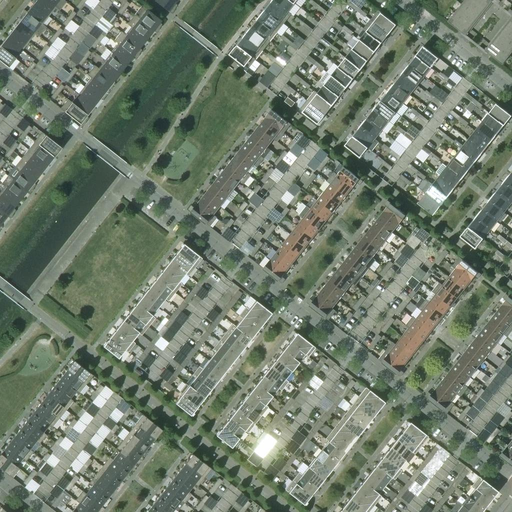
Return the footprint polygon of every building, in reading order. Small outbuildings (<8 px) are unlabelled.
[(55,8),(44,0),(35,0),(33,4),(48,17),(55,9),(55,8)] [(44,0),(55,8),(55,9),(58,12),(66,2),(63,0),(44,0)] [(86,0),(84,3),(91,9),(98,0),(97,0),(86,0)] [(175,3),(171,0),(153,0),(171,14),(175,8),(173,6),(175,3)] [(288,13),(272,0),(265,9),(284,24),(291,15),(288,12),(288,13)] [(295,4),(290,0),(272,0),(288,13),(288,12),(295,4)] [(319,6),(311,0),(310,0),(309,2),(317,9),(319,6)] [(486,10),(473,0),(464,0),(461,4),(479,18),(486,10)] [(473,0),(486,10),(493,1),(497,5),(500,1),(498,0),(473,0)] [(124,10),(129,4),(126,2),(121,8),(124,10)] [(359,8),(351,2),(348,5),(356,11),(359,8)] [(48,17),(33,4),(26,12),(26,13),(42,25),(48,17)] [(479,18),(461,4),(454,13),(472,27),(479,18)] [(160,22),(141,6),(134,15),(154,31),(153,31),(156,33),(159,27),(157,26),(160,22)] [(327,12),(319,6),(317,9),(325,15),(327,12)] [(367,14),(359,8),(356,11),(364,17),(367,14)] [(102,17),(109,23),(114,17),(116,15),(108,9),(102,17)] [(284,24),(265,9),(258,18),(277,33),(284,24)] [(42,25),(26,13),(26,12),(23,10),(20,16),(22,17),(19,21),(35,33),(35,34),(38,37),(46,28),(42,25)] [(396,25),(381,13),(378,10),(371,20),(389,34),(396,25)] [(70,20),(76,14),(72,11),(67,18),(70,20)] [(472,27),(454,13),(447,22),(460,32),(457,35),(467,43),(470,39),(465,36),(472,27)] [(154,31),(134,15),(127,24),(131,27),(147,39),(153,31),(154,31)] [(104,29),(109,23),(102,17),(95,26),(102,32),(104,29)] [(112,25),(117,19),(114,17),(109,23),(112,25)] [(305,24),(297,17),(294,20),(303,27),(305,24)] [(66,27),(70,20),(67,18),(62,24),(66,27)] [(277,33),(258,18),(251,27),(270,42),(277,33)] [(78,26),(70,20),(66,27),(64,29),(71,34),(78,26)] [(345,26),(336,20),(334,23),(342,29),(345,26)] [(389,34),(371,20),(363,29),(383,44),(387,39),(386,38),(389,34)] [(35,33),(19,21),(13,29),(28,42),(35,34),(35,33)] [(107,32),(112,25),(109,23),(104,29),(107,32)] [(313,30),(305,24),(303,27),(311,33),(313,30)] [(511,30),(505,25),(498,33),(511,44),(511,30)] [(88,34),(96,40),(101,33),(102,32),(95,26),(88,34)] [(353,32),(345,26),(342,29),(350,35),(353,32)] [(147,39),(131,27),(125,35),(121,32),(140,48),(147,39)] [(270,42),(251,27),(244,36),(263,51),(270,42)] [(57,37),(62,31),(59,28),(54,35),(57,37)] [(28,42),(13,29),(6,38),(22,50),(28,42)] [(383,44),(363,29),(356,38),(359,41),(360,40),(376,53),(380,48),(379,47),(381,44),(383,45),(383,44)] [(140,48),(121,32),(113,41),(117,44),(118,44),(133,56),(133,57),(136,59),(139,53),(137,51),(140,48)] [(99,42),(104,36),(101,33),(96,40),(99,42)] [(511,52),(511,44),(498,33),(491,42),(509,56),(511,52)] [(91,46),(96,40),(88,34),(82,43),(89,48),(91,46)] [(52,43),(57,37),(54,35),(49,41),(52,43)] [(291,42),(283,35),(280,38),(289,45),(291,42)] [(263,51),(244,36),(237,45),(255,60),(263,51)] [(64,43),(57,37),(52,43),(50,46),(58,51),(64,43)] [(330,44),(322,37),(320,40),(328,47),(330,44)] [(6,38),(0,45),(0,47),(15,59),(22,50),(6,38)] [(94,49),(99,42),(96,40),(91,46),(94,49)] [(360,40),(359,41),(352,49),(368,61),(374,53),(376,54),(376,53),(360,40)] [(299,48),(291,42),(289,45),(296,51),(299,48)] [(509,56),(491,42),(484,51),(480,47),(477,50),(487,58),(490,55),(502,65),(509,56)] [(75,51),(82,57),(87,50),(89,48),(82,43),(75,51)] [(118,44),(117,44),(111,52),(127,65),(133,57),(133,56),(118,44)] [(339,50),(330,44),(328,47),(336,53),(339,50)] [(44,54),(49,48),(46,45),(41,52),(44,54)] [(255,60),(237,45),(234,49),(233,48),(228,54),(248,69),(255,60)] [(49,48),(44,54),(51,60),(58,51),(50,46),(49,48)] [(438,58),(423,46),(416,56),(431,68),(438,58)] [(15,59),(0,47),(0,61),(8,68),(15,59)] [(368,61),(352,49),(345,58),(361,70),(368,61)] [(85,59),(90,53),(87,50),(82,57),(85,59)] [(77,63),(82,57),(75,51),(68,59),(75,65),(77,63)] [(39,60),(44,54),(41,52),(35,58),(39,60)] [(127,65),(111,52),(104,61),(120,73),(127,65)] [(277,59),(269,53),(266,56),(274,63),(277,59)] [(316,62),(308,55),(306,58),(314,65),(316,62)] [(431,68),(416,56),(409,64),(424,76),(431,68)] [(80,66),(83,62),(85,59),(82,57),(77,63),(80,66)] [(361,70),(345,58),(338,67),(354,79),(361,70)] [(285,66),(277,59),(274,63),(282,69),(285,66)] [(104,61),(98,68),(98,69),(113,82),(120,73),(104,61)] [(30,71),(35,65),(32,62),(27,69),(30,71)] [(324,68),(316,62),(314,65),(322,71),(324,68)] [(424,76),(409,64),(402,73),(417,85),(424,76)] [(113,82),(98,69),(98,68),(94,66),(87,75),(90,78),(91,77),(107,90),(113,82)] [(72,76),(77,70),(74,67),(69,74),(72,76)] [(354,79),(338,67),(331,76),(347,88),(354,79)] [(64,80),(69,74),(62,68),(55,77),(62,82),(64,80)] [(25,77),(30,71),(27,69),(22,75),(25,77)] [(276,76),(268,70),(267,69),(264,72),(274,79),(276,76)] [(448,79),(440,72),(438,75),(446,82),(448,79)] [(302,80),(294,73),(292,76),(300,83),(302,80)] [(417,85),(402,73),(395,82),(410,94),(417,85)] [(67,83),(72,76),(69,74),(64,80),(67,83)] [(347,88),(331,76),(324,85),(341,98),(344,93),(343,92),(347,88)] [(91,77),(90,78),(84,86),(100,98),(107,90),(91,77)] [(456,85),(448,79),(446,82),(454,88),(456,85)] [(310,86),(302,80),(300,83),(308,89),(310,86)] [(410,94),(395,82),(388,91),(403,103),(410,94)] [(59,93),(64,87),(60,84),(55,91),(59,93)] [(296,92),(286,84),(284,87),(293,94),(296,92)] [(324,85),(318,93),(317,94),(332,106),(339,97),(340,98),(341,98),(324,85)] [(100,98),(84,86),(77,94),(93,107),(100,98)] [(434,97),(426,90),(424,93),(432,100),(434,97)] [(53,100),(59,93),(55,91),(50,97),(53,100)] [(332,106),(317,94),(318,93),(314,91),(307,100),(325,115),(332,106)] [(403,103),(388,91),(380,100),(396,112),(403,103)] [(474,99),(466,93),(464,96),(472,102),(474,99)] [(77,94),(71,102),(71,103),(87,115),(93,107),(77,94)] [(442,103),(434,97),(432,100),(440,106),(442,103)] [(482,105),(474,99),(472,102),(480,108),(482,105)] [(87,115),(71,103),(71,102),(67,100),(60,109),(82,127),(86,121),(84,119),(87,115)] [(325,115),(307,100),(300,110),(318,124),(325,115)] [(396,112),(380,100),(373,109),(389,121),(396,112)] [(3,106),(0,109),(0,114),(5,118),(12,109),(5,104),(3,106)] [(511,116),(496,104),(489,113),(504,125),(511,116)] [(291,124),(269,107),(265,111),(268,114),(265,118),(284,133),(291,124)] [(420,114),(412,108),(410,111),(418,117),(420,114)] [(389,121),(373,109),(366,118),(382,130),(389,121)] [(460,117),(452,110),(449,113),(457,120),(460,117)] [(504,125),(489,113),(482,122),(497,134),(504,125)] [(428,121),(420,115),(420,114),(418,117),(426,124),(428,121)] [(468,123),(460,117),(457,120),(466,126),(468,123)] [(16,127),(23,132),(28,126),(29,124),(22,118),(16,127)] [(284,133),(265,118),(258,127),(274,139),(274,140),(277,142),(284,133)] [(382,130),(366,118),(359,127),(375,139),(382,130)] [(497,134),(482,122),(475,131),(490,143),(497,134)] [(26,135),(31,128),(28,126),(23,132),(26,135)] [(406,132),(398,126),(396,129),(404,135),(406,132)] [(274,139),(258,127),(251,135),(267,148),(267,147),(274,140),(274,139)] [(375,139),(359,127),(352,136),(367,148),(375,139)] [(446,135),(438,128),(435,131),(443,138),(446,135)] [(490,143),(475,131),(468,140),(483,152),(490,143)] [(21,141),(26,135),(23,132),(18,138),(21,141)] [(61,148),(45,135),(42,132),(35,141),(54,157),(61,148)] [(414,139),(406,132),(404,135),(412,142),(414,139)] [(296,143),(301,137),(298,134),(293,140),(296,143)] [(2,143),(10,149),(15,143),(16,140),(9,135),(2,143)] [(267,148),(251,135),(245,144),(264,159),(271,150),(267,147),(267,148)] [(301,137),(296,143),(304,149),(310,140),(303,135),(301,137)] [(454,141),(446,135),(443,138),(452,144),(454,141)] [(367,148),(352,136),(345,145),(360,157),(367,148)] [(291,150),(296,143),(293,140),(288,147),(291,150)] [(483,152),(468,140),(461,149),(476,161),(483,152)] [(54,157),(35,141),(28,150),(47,165),(54,157)] [(18,145),(15,143),(10,149),(13,152),(18,145)] [(304,149),(296,143),(291,150),(290,151),(297,157),(304,149)] [(264,159),(245,144),(238,152),(254,165),(257,167),(264,159)] [(392,150),(384,144),(381,147),(389,153),(392,150)] [(432,153),(424,146),(421,149),(429,156),(432,153)] [(314,157),(321,162),(326,156),(328,154),(321,148),(314,157)] [(8,158),(13,152),(10,149),(4,155),(8,158)] [(476,161),(461,149),(454,158),(469,170),(476,161)] [(47,165),(28,150),(21,158),(41,174),(47,165)] [(400,157),(392,150),(389,153),(398,160),(400,157)] [(283,160),(288,153),(285,151),(280,157),(283,160)] [(288,153),(283,160),(290,166),(297,157),(290,151),(288,153)] [(254,165),(238,152),(231,161),(247,173),(254,165)] [(440,159),(432,153),(429,156),(437,162),(440,159)] [(325,165),(330,159),(326,156),(321,162),(325,165)] [(278,166),(283,160),(280,157),(274,164),(278,166)] [(316,169),(321,162),(314,157),(307,165),(315,171),(316,169)] [(41,174),(21,158),(14,167),(34,182),(41,174)] [(469,170),(454,158),(446,167),(462,179),(469,170)] [(247,173),(231,161),(229,159),(226,163),(228,164),(225,169),(240,182),(243,184),(251,175),(247,173)] [(392,167),(384,161),(382,159),(380,162),(389,170),(392,167)] [(290,166),(283,160),(278,166),(276,168),(283,174),(290,166)] [(319,172),(325,165),(321,162),(316,169),(319,172)] [(418,170),(410,164),(407,167),(415,174),(418,170)] [(363,181),(344,166),(337,175),(353,188),(356,183),(360,185),(363,181)] [(34,182),(14,167),(18,170),(12,178),(8,175),(30,193),(33,187),(31,186),(34,182)] [(462,179),(446,167),(439,176),(455,188),(462,179)] [(270,177),(275,170),(271,168),(266,174),(270,177)] [(275,170),(270,177),(277,182),(283,174),(276,168),(275,170)] [(240,182),(225,169),(218,178),(234,190),(240,182)] [(426,177),(418,170),(415,174),(423,180),(426,177)] [(353,188),(337,175),(334,172),(327,181),(330,184),(346,196),(353,188)] [(311,182),(316,176),(313,173),(308,180),(311,182)] [(511,174),(510,173),(503,182),(511,189),(511,174)] [(264,183),(270,177),(266,174),(261,181),(264,183)] [(30,193),(8,175),(1,184),(21,199),(27,191),(30,193)] [(411,182),(401,175),(399,178),(409,185),(411,182)] [(455,188),(439,176),(432,185),(448,197),(455,188)] [(234,190),(218,178),(211,186),(227,199),(234,190)] [(306,189),(311,182),(308,180),(303,186),(306,189)] [(287,191),(295,197),(300,190),(301,188),(294,182),(287,191)] [(511,201),(511,189),(503,182),(496,191),(511,203),(511,201)] [(21,199),(1,184),(5,187),(0,192),(0,196),(14,207),(21,199)] [(346,196),(330,184),(324,192),(339,205),(346,196)] [(256,194),(261,187),(258,185),(253,191),(256,194)] [(448,197),(432,185),(425,194),(441,206),(448,197)] [(227,199),(211,186),(204,195),(220,207),(227,199)] [(303,193),(300,190),(295,197),(298,199),(303,193)] [(251,200),(256,194),(253,191),(248,198),(251,200)] [(289,203),(295,197),(287,191),(280,199),(288,205),(289,203)] [(511,203),(496,191),(489,200),(504,212),(511,203)] [(339,205),(324,192),(317,201),(333,213),(339,205)] [(263,199),(256,194),(251,200),(249,202),(257,208),(263,199)] [(441,206),(425,194),(418,203),(433,215),(441,206)] [(220,207),(204,195),(198,203),(214,216),(214,215),(220,207)] [(14,207),(0,196),(0,210),(7,216),(10,219),(13,213),(11,211),(14,207)] [(293,206),(298,199),(295,197),(289,203),(293,206)] [(406,215),(387,200),(384,204),(387,207),(383,212),(399,224),(406,215)] [(504,212),(489,200),(482,209),(497,221),(504,212)] [(333,213),(317,201),(310,209),(326,221),(333,213)] [(243,211),(248,204),(244,202),(239,208),(243,211)] [(214,216),(198,203),(194,208),(191,205),(188,209),(210,227),(217,218),(214,215),(214,216)] [(310,209),(306,206),(300,214),(304,217),(303,218),(319,230),(326,221),(310,209)] [(285,216),(290,210),(286,207),(281,214),(285,216)] [(238,217),(243,211),(239,208),(234,215),(238,217)] [(276,220),(281,214),(274,208),(267,216),(275,222),(276,220)] [(497,221),(482,209),(475,218),(490,230),(497,221)] [(399,224),(383,212),(376,220),(392,232),(399,224)] [(279,223),(285,216),(281,214),(276,220),(279,223)] [(319,230),(303,218),(297,226),(313,238),(319,230)] [(483,239),(490,230),(475,218),(467,227),(483,239)] [(229,228),(234,221),(231,219),(226,225),(229,228)] [(392,232),(376,220),(370,228),(385,241),(392,232)] [(224,234),(229,228),(226,225),(221,232),(224,234)] [(313,238),(297,226),(290,235),(306,247),(313,238)] [(415,236),(420,230),(416,227),(411,234),(415,236)] [(483,239),(467,227),(460,236),(475,248),(483,239)] [(237,233),(229,228),(224,234),(223,236),(230,242),(237,233)] [(385,241),(370,228),(366,233),(364,232),(361,235),(363,237),(379,249),(385,241)] [(266,240),(271,233),(268,230),(263,237),(266,240)] [(409,243),(415,236),(411,234),(406,240),(409,243)] [(306,247),(290,235),(283,243),(299,255),(306,247)] [(507,241),(499,235),(497,238),(505,244),(507,241)] [(379,249),(363,237),(356,245),(372,258),(379,249)] [(249,254),(255,247),(247,241),(241,250),(248,256),(249,254)] [(258,250),(263,244),(260,241),(255,247),(258,250)] [(299,255),(283,243),(277,251),(292,264),(299,255)] [(202,259),(183,244),(176,253),(195,268),(202,259)] [(401,253),(406,247),(403,244),(398,251),(401,253)] [(372,258),(356,245),(350,254),(368,269),(375,260),(372,258)] [(253,256),(258,250),(255,247),(249,254),(253,256)] [(443,259),(448,252),(445,250),(440,256),(443,259)] [(507,258),(499,252),(497,250),(495,253),(505,261),(507,258)] [(294,265),(292,264),(277,251),(270,260),(286,272),(289,268),(291,269),(294,265)] [(396,260),(401,253),(398,251),(393,257),(396,260)] [(195,268),(176,253),(169,261),(185,274),(188,276),(195,268)] [(368,269),(350,254),(343,262),(362,277),(368,269)] [(438,265),(443,259),(440,256),(435,263),(438,265)] [(481,275),(462,260),(459,257),(452,267),(455,269),(455,268),(471,281),(475,276),(478,279),(481,275)] [(286,272),(270,260),(263,269),(282,284),(285,279),(282,277),(286,272)] [(185,274),(169,261),(163,270),(178,282),(179,282),(185,274)] [(388,270),(393,264),(390,261),(384,268),(388,270)] [(362,277),(343,262),(336,271),(352,283),(352,284),(355,286),(362,277)] [(430,276),(435,269),(431,267),(426,273),(430,276)] [(207,277),(213,271),(209,268),(204,274),(207,277)] [(383,277),(388,270),(384,268),(379,274),(383,277)] [(455,268),(455,269),(449,277),(464,289),(471,281),(455,268)] [(178,282),(163,270),(156,278),(175,293),(182,284),(179,282),(178,282)] [(352,283),(336,271),(330,279),(345,292),(352,284),(352,283)] [(425,282),(430,276),(426,273),(421,280),(425,282)] [(202,284),(207,277),(204,274),(198,281),(202,284)] [(449,277),(442,285),(458,298),(464,289),(449,277)] [(175,293),(156,278),(149,287),(165,299),(168,302),(175,293)] [(374,287),(379,281),(376,278),(371,284),(374,287)] [(345,292),(330,279),(323,288),(339,300),(345,292)] [(458,298),(442,285),(439,283),(432,292),(435,294),(451,306),(453,308),(456,304),(454,302),(458,298)] [(369,294),(374,287),(371,284),(366,291),(369,294)] [(416,293),(421,286),(418,284),(413,290),(416,293)] [(194,294),(199,288),(195,285),(190,291),(194,294)] [(199,288),(194,294),(201,300),(208,291),(201,286),(199,288)] [(165,299),(149,287),(143,295),(158,308),(165,299)] [(339,300),(323,288),(316,296),(332,309),(339,300)] [(411,299),(416,293),(413,290),(408,296),(411,299)] [(189,301),(194,294),(190,291),(185,298),(189,301)] [(241,294),(238,291),(233,297),(236,300),(241,294)] [(451,306),(435,294),(429,302),(444,315),(451,306)] [(511,298),(505,294),(502,298),(505,300),(501,305),(511,313),(511,298)] [(158,308),(143,295),(136,304),(152,316),(158,308)] [(361,304),(366,298),(363,295),(358,301),(361,304)] [(332,309),(316,296),(313,301),(309,298),(306,303),(328,320),(335,311),(332,309)] [(236,300),(233,297),(227,304),(231,307),(236,300)] [(444,315),(429,302),(426,300),(419,309),(422,311),(438,323),(444,315)] [(264,322),(271,313),(255,301),(248,310),(264,322)] [(356,310),(361,304),(358,301),(353,308),(356,310)] [(403,310),(408,303),(405,301),(400,307),(403,310)] [(186,305),(182,302),(177,308),(181,311),(186,305)] [(152,316),(136,304),(129,312),(148,327),(155,318),(152,316)] [(511,313),(501,305),(495,313),(511,326),(511,313)] [(264,322),(248,310),(245,307),(238,316),(241,318),(242,318),(257,331),(264,322)] [(398,316),(403,310),(400,307),(395,313),(398,316)] [(176,318),(181,311),(177,308),(172,315),(176,318)] [(214,321),(219,314),(212,308),(205,317),(212,323),(214,321)] [(223,317),(228,311),(224,308),(219,314),(223,317)] [(188,317),(181,311),(176,318),(174,320),(181,326),(188,317)] [(422,311),(416,319),(415,319),(431,332),(438,323),(422,311)] [(148,327),(129,312),(123,321),(138,333),(141,335),(148,327)] [(348,321),(353,315),(349,312),(344,318),(348,321)] [(511,330),(511,326),(495,313),(488,322),(504,334),(504,335),(507,337),(511,330)] [(223,317),(219,314),(214,321),(218,324),(223,317)] [(431,332),(415,319),(416,319),(413,317),(405,326),(408,328),(409,328),(424,340),(431,332)] [(241,318),(235,326),(235,327),(251,339),(257,331),(242,318),(241,318)] [(343,327),(348,321),(344,318),(339,325),(343,327)] [(390,326),(395,320),(391,318),(386,324),(390,326)] [(172,322),(169,319),(164,325),(167,328),(172,322)] [(172,322),(167,328),(175,334),(181,326),(174,320),(172,322)] [(138,333),(123,321),(116,329),(132,342),(132,341),(138,333)] [(504,334),(488,322),(481,330),(497,343),(504,335),(504,334)] [(251,339),(235,327),(235,326),(232,324),(225,333),(244,348),(251,339)] [(384,333),(390,326),(386,324),(381,330),(384,333)] [(162,335),(167,328),(164,325),(158,332),(162,335)] [(210,334),(215,328),(211,325),(206,331),(210,334)] [(175,334),(167,328),(162,335),(161,337),(168,343),(175,334)] [(424,340),(409,328),(408,328),(402,336),(418,349),(424,340)] [(132,342),(116,329),(109,338),(125,350),(128,352),(135,344),(132,341),(132,342)] [(497,343),(481,330),(475,339),(491,351),(497,343)] [(210,334),(206,331),(201,338),(204,341),(210,334)] [(244,348),(225,333),(219,341),(237,356),(244,348)] [(315,348),(296,333),(289,342),(305,354),(305,355),(308,357),(315,348)] [(376,343),(381,337),(378,334),(373,341),(376,343)] [(154,345),(159,339),(155,336),(150,342),(154,345)] [(402,336),(395,344),(395,345),(411,357),(418,349),(402,336)] [(159,339),(154,345),(161,351),(168,343),(161,337),(159,339)] [(125,350),(109,338),(102,346),(118,359),(125,350)] [(491,351),(475,339),(468,347),(484,360),(491,351)] [(237,356),(219,341),(212,350),(215,352),(231,365),(237,356)] [(371,350),(376,343),(373,341),(368,347),(371,350)] [(149,352),(154,345),(150,342),(145,349),(149,352)] [(187,355),(193,348),(185,342),(178,351),(186,357),(187,355)] [(196,351),(201,345),(198,342),(193,348),(196,351)] [(305,354),(289,342),(282,350),(298,363),(305,355),(305,354)] [(411,357),(395,345),(395,344),(392,342),(386,351),(404,366),(411,357)] [(484,360),(468,347),(461,356),(477,368),(484,360)] [(196,351),(193,348),(187,355),(191,358),(196,351)] [(298,363),(282,350),(276,359),(291,371),(298,363)] [(172,359),(179,365),(184,359),(186,357),(178,351),(172,359)] [(404,366),(386,351),(379,360),(400,377),(404,373),(401,370),(404,366)] [(231,365),(215,352),(208,361),(224,373),(231,365)] [(141,362),(146,356),(142,353),(137,359),(141,362)] [(146,356),(141,362),(148,368),(155,359),(148,354),(146,356)] [(511,357),(508,355),(503,361),(506,363),(511,357)] [(477,368),(461,356),(458,360),(456,359),(453,363),(455,364),(471,377),(477,368)] [(138,366),(141,362),(137,359),(134,357),(131,361),(138,366)] [(321,367),(326,360),(322,357),(317,364),(321,367)] [(183,368),(188,362),(184,359),(179,365),(183,368)] [(291,371),(276,359),(269,367),(285,380),(285,379),(291,371)] [(93,376),(89,373),(74,361),(67,370),(86,385),(93,376)] [(202,369),(201,369),(217,382),(224,373),(208,361),(202,369)] [(501,370),(506,363),(503,361),(498,367),(501,370)] [(511,371),(511,367),(506,363),(501,370),(499,372),(507,378),(511,371)] [(315,373),(321,367),(317,364),(311,370),(315,373)] [(471,377),(455,364),(448,373),(464,385),(471,377)] [(183,368),(179,365),(174,372),(178,375),(183,368)] [(217,382),(201,369),(202,369),(199,367),(192,375),(195,378),(211,390),(217,382)] [(285,380),(269,367),(262,376),(278,388),(281,391),(288,382),(285,379),(285,380)] [(159,376),(166,382),(171,375),(172,374),(165,368),(159,376)] [(86,385),(67,370),(60,378),(79,393),(86,385)] [(493,380),(498,374),(495,371),(490,378),(493,380)] [(498,374),(493,380),(500,386),(507,378),(499,372),(498,374)] [(464,385),(448,373),(441,381),(457,394),(460,396),(467,387),(464,385)] [(307,384),(312,377),(309,374),(303,381),(307,384)] [(175,378),(171,375),(166,382),(170,385),(175,378)] [(278,388),(262,376),(256,384),(271,397),(278,388)] [(79,393),(60,378),(53,387),(72,402),(73,401),(69,399),(75,391),(79,394),(79,393)] [(211,390),(195,378),(188,386),(204,398),(211,390)] [(488,387),(493,380),(490,378),(484,384),(488,387)] [(349,389),(355,383),(351,380),(346,386),(349,389)] [(500,386),(493,380),(488,387),(486,389),(493,395),(500,386)] [(302,390),(307,384),(303,381),(298,387),(302,390)] [(340,393),(346,386),(338,381),(332,389),(339,395),(340,393)] [(457,394),(441,381),(435,390),(450,402),(451,402),(457,394)] [(170,385),(166,382),(163,386),(169,391),(172,387),(170,385)] [(271,397),(256,384),(249,393),(265,405),(271,397)] [(98,394),(103,388),(100,385),(95,392),(98,394)] [(103,388),(98,394),(106,400),(112,392),(105,386),(103,388)] [(204,398),(188,386),(181,395),(197,407),(204,398)] [(344,396),(349,389),(346,386),(340,393),(344,396)] [(72,402),(53,387),(47,395),(66,410),(72,402)] [(384,402),(368,390),(365,388),(358,397),(377,411),(380,408),(381,409),(383,406),(382,405),(384,402)] [(479,397),(484,391),(481,388),(476,395),(479,397)] [(325,398),(332,403),(337,397),(339,395),(332,389),(325,398)] [(484,391),(479,397),(487,403),(493,395),(486,389),(484,391)] [(450,402),(435,390),(431,394),(428,392),(425,396),(446,413),(454,404),(451,402),(450,402)] [(294,400),(299,394),(295,391),(290,397),(294,400)] [(93,401),(98,394),(95,392),(90,398),(93,401)] [(265,405),(249,393),(242,401),(261,416),(268,407),(265,405)] [(106,400),(98,394),(93,401),(91,403),(99,409),(106,400)] [(66,410),(47,395),(40,403),(59,419),(66,410)] [(197,407),(181,395),(174,403),(190,416),(197,407)] [(474,404),(479,397),(476,395),(471,401),(474,404)] [(289,407),(294,400),(290,397),(285,404),(289,407)] [(336,406),(341,400),(337,397),(332,403),(336,406)] [(377,411),(358,397),(352,405),(370,420),(377,411)] [(487,403),(479,397),(474,404),(473,406),(480,412),(487,403)] [(327,410),(332,403),(325,398),(318,406),(326,412),(327,410)] [(115,408),(123,414),(128,408),(130,406),(122,400),(115,408)] [(261,416),(242,401),(236,410),(254,425),(261,416)] [(85,411),(90,405),(87,402),(81,409),(85,411)] [(59,419),(40,403),(33,412),(52,427),(59,419)] [(90,405),(85,411),(92,417),(99,409),(91,403),(90,405)] [(331,413),(336,406),(332,403),(327,410),(331,413)] [(497,411),(505,417),(510,411),(511,409),(504,403),(497,411)] [(370,420),(352,405),(345,414),(364,428),(370,420)] [(466,414),(471,408),(468,405),(463,412),(466,414)] [(471,408),(466,414),(473,420),(480,412),(473,406),(471,408)] [(118,421),(123,414),(115,408),(109,417),(116,423),(118,421)] [(126,417),(132,410),(128,408),(123,414),(126,417)] [(280,417),(286,411),(282,408),(277,414),(280,417)] [(80,418),(85,411),(81,409),(76,415),(80,418)] [(254,425),(236,410),(229,418),(245,431),(248,433),(254,425)] [(92,417),(85,411),(80,418),(78,420),(86,426),(92,417)] [(499,424),(505,417),(497,411),(490,420),(498,426),(499,424)] [(52,427),(33,412),(26,420),(46,435),(43,432),(49,425),(52,427)] [(461,421),(466,414),(463,412),(458,418),(461,421)] [(121,423),(126,417),(123,414),(118,421),(121,423)] [(275,424),(280,417),(277,414),(271,421),(275,424)] [(328,417),(324,414),(319,420),(323,423),(328,417)] [(364,428),(345,414),(338,422),(357,437),(364,428)] [(161,430),(146,418),(143,415),(136,424),(155,439),(161,430)] [(102,425),(110,431),(115,425),(116,423),(109,417),(102,425)] [(499,424),(503,426),(508,420),(505,417),(499,424)] [(245,431),(229,418),(222,427),(238,439),(245,431)] [(71,428),(76,422),(73,419),(68,426),(71,428)] [(46,435),(26,420),(20,429),(39,444),(46,435)] [(76,422),(71,428),(79,434),(86,426),(78,420),(76,422)] [(317,430),(323,423),(319,420),(314,427),(317,430)] [(484,428),(491,434),(496,428),(498,426),(490,420),(484,428)] [(357,437),(338,422),(332,430),(350,445),(357,437)] [(428,437),(409,422),(402,431),(421,446),(428,437)] [(155,439),(136,424),(129,432),(148,447),(155,439)] [(105,438),(110,431),(102,425),(95,434),(103,440),(105,438)] [(113,434),(118,427),(115,425),(110,431),(113,434)] [(267,434),(272,428),(268,425),(263,431),(267,434)] [(66,435),(71,428),(68,426),(63,432),(66,435)] [(238,439),(222,427),(215,436),(231,448),(238,439)] [(79,434),(71,428),(66,435),(65,437),(72,443),(79,434)] [(486,441),(491,434),(484,428),(478,436),(485,442),(486,441)] [(491,434),(495,437),(500,430),(496,428),(491,434)] [(39,444),(20,429),(13,437),(32,452),(33,452),(29,449),(35,442),(39,444)] [(350,445),(332,430),(325,439),(328,441),(344,454),(350,445)] [(108,440),(113,434),(110,431),(105,438),(108,440)] [(262,441),(267,434),(263,431),(258,438),(262,441)] [(314,434),(311,431),(306,437),(309,440),(314,434)] [(421,446),(402,431),(399,435),(398,434),(396,437),(397,438),(395,440),(411,452),(414,455),(421,446)] [(148,447),(129,432),(122,441),(141,456),(148,447)] [(300,444),(306,437),(298,432),(292,440),(299,446),(300,444)] [(89,442),(96,448),(102,442),(103,440),(95,434),(89,442)] [(486,441),(489,443),(495,437),(491,434),(486,441)] [(58,445),(63,439),(60,436),(55,443),(58,445)] [(32,452),(13,437),(6,446),(25,461),(32,452)] [(63,439),(58,445),(65,451),(72,443),(65,437),(63,439)] [(304,447),(309,440),(306,437),(300,444),(304,447)] [(285,449),(292,454),(297,448),(299,446),(292,440),(285,449)] [(411,452),(395,440),(389,448),(404,461),(411,452)] [(141,456),(122,441),(115,449),(134,464),(141,456)] [(344,454),(328,441),(321,450),(337,462),(344,454)] [(91,455),(96,448),(89,442),(82,451),(90,457),(91,455)] [(100,451),(105,444),(102,442),(96,448),(100,451)] [(254,451),(259,445),(255,442),(250,448),(254,451)] [(53,452),(58,445),(55,443),(50,449),(53,452)] [(65,451),(58,445),(53,452),(51,454),(59,460),(65,451)] [(25,461),(6,446),(0,454),(19,469),(16,466),(22,459),(25,461)] [(251,455),(254,451),(250,448),(247,446),(244,450),(251,455)] [(434,456),(439,449),(435,446),(430,453),(434,456)] [(500,455),(511,465),(511,450),(507,447),(500,455)] [(95,457),(100,451),(96,448),(91,455),(95,457)] [(301,451),(297,448),(292,454),(296,457),(301,451)] [(404,461),(389,448),(382,457),(398,469),(404,461)] [(134,464),(115,449),(109,458),(128,473),(134,464)] [(337,462),(321,450),(315,458),(330,471),(337,462)] [(76,459),(83,465),(88,459),(90,457),(82,451),(76,459)] [(45,462),(50,456),(46,453),(41,460),(45,462)] [(428,463),(434,456),(430,453),(425,460),(428,463)] [(19,469),(0,454),(0,468),(12,478),(19,469)] [(50,456),(45,462),(52,468),(59,460),(51,454),(50,456)] [(211,469),(192,454),(185,463),(204,478),(211,469)] [(291,464),(296,457),(292,454),(287,461),(291,464)] [(272,465),(279,471),(284,465),(286,462),(278,457),(272,465)] [(398,469),(382,457),(375,465),(391,477),(391,478),(394,480),(401,471),(398,469)] [(128,473),(109,458),(102,466),(121,481),(128,473)] [(330,471),(315,458),(308,467),(324,479),(330,471)] [(78,471),(83,465),(76,459),(69,468),(76,474),(78,471)] [(86,468),(91,461),(88,459),(83,465),(86,468)] [(39,469),(45,462),(41,460),(36,466),(39,469)] [(52,468),(45,462),(39,469),(38,471),(45,477),(52,468)] [(204,478),(185,463),(178,471),(197,486),(204,478)] [(420,473),(425,466),(422,463),(417,470),(420,473)] [(81,474),(86,468),(83,465),(78,471),(81,474)] [(265,474),(272,480),(276,475),(279,471),(272,465),(265,474)] [(283,474),(288,468),(284,465),(279,471),(283,474)] [(391,477),(375,465),(369,474),(384,486),(391,478),(391,477)] [(121,481),(102,466),(95,475),(114,490),(121,481)] [(308,467),(301,475),(317,488),(324,479),(308,467)] [(463,478),(468,472),(464,469),(459,475),(463,478)] [(31,479),(36,473),(33,470),(28,476),(31,479)] [(415,479),(420,473),(417,470),(411,476),(415,479)] [(197,486),(178,471),(172,480),(191,495),(188,492),(194,484),(197,487),(197,486)] [(286,476),(283,474),(279,471),(276,475),(283,480),(286,476)] [(317,488),(301,475),(298,473),(291,481),(310,496),(317,488)] [(428,478),(420,473),(415,479),(413,481),(421,487),(428,478)] [(384,486),(369,474),(362,482),(378,494),(384,486)] [(114,490),(95,475),(89,483),(108,498),(114,490)] [(457,485),(463,478),(459,475),(453,482),(457,485)] [(26,486),(31,479),(28,476),(23,483),(26,486)] [(65,488),(70,482),(62,476),(55,484),(63,490),(65,488)] [(73,485),(78,478),(75,476),(70,482),(73,485)] [(490,500),(497,492),(478,477),(471,486),(474,488),(490,500)] [(39,485),(31,479),(26,486),(25,487),(32,493),(39,485)] [(216,488),(222,481),(218,479),(213,485),(216,488)] [(191,495),(172,480),(165,488),(184,503),(191,495)] [(412,483),(408,480),(403,487),(407,490),(412,483)] [(310,496),(291,481),(285,490),(303,505),(310,496)] [(68,491),(73,485),(70,482),(65,488),(68,491)] [(378,494),(362,482),(355,490),(374,505),(381,497),(378,494)] [(108,498),(89,483),(88,484),(92,486),(86,494),(82,491),(82,492),(101,507),(108,498)] [(49,493),(56,499),(61,492),(63,490),(55,484),(49,493)] [(211,494),(216,488),(213,485),(208,491),(211,494)] [(449,495),(454,489),(450,486),(445,492),(449,495)] [(402,496),(407,490),(403,487),(398,493),(402,496)] [(184,503),(165,488),(158,497),(174,509),(180,501),(184,504),(184,503)] [(474,488),(468,497),(483,509),(490,500),(474,488)] [(368,511),(374,505),(355,490),(349,499),(364,511),(365,511),(368,511)] [(414,495),(407,490),(402,496),(400,498),(407,504),(414,495)] [(60,502),(65,495),(61,492),(56,499),(60,502)] [(96,511),(101,507),(82,492),(75,500),(90,511),(96,511)] [(444,502),(449,495),(445,492),(440,499),(444,502)] [(203,505),(208,498),(205,496),(200,502),(203,505)] [(171,511),(174,509),(158,497),(152,505),(160,511),(171,511)] [(399,500),(395,497),(390,504),(394,507),(399,500)] [(481,511),(483,509),(468,497),(461,505),(469,511),(481,511)] [(54,508),(60,502),(56,499),(51,505),(54,508)] [(364,511),(349,499),(342,507),(347,511),(363,511),(364,511)] [(90,511),(75,500),(78,503),(72,511),(90,511)] [(245,510),(250,504),(247,501),(241,507),(245,510)] [(198,511),(203,505),(200,502),(195,508),(198,511)] [(435,511),(436,511),(441,506),(437,503),(432,509),(435,511)]
